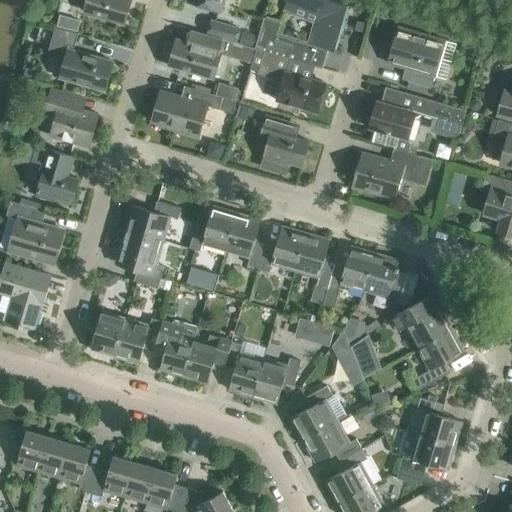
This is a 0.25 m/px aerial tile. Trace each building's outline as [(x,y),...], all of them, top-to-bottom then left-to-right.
[(87,0),(84,11),(125,23),(131,0),(87,0)] [(224,0),(187,0),(188,0),(222,10),(224,0)] [(336,0),(297,0),(295,6),(295,7),(317,16),(309,44),(277,34),(281,22),(264,17),(255,48),(256,48),(290,58),(322,67),(328,48),(331,49),(336,32),(340,34),(344,22),(339,20),(344,4),(348,6),(349,5),(336,0)] [(65,16),(62,28),(78,33),(81,21),(65,16)] [(239,28),(232,25),(212,20),(209,33),(233,41),(235,41),(239,28)] [(62,28),(59,27),(56,26),(48,52),(70,58),(65,78),(105,90),(113,62),(74,50),(79,33),(78,33),(62,28)] [(389,63),(411,69),(405,88),(429,95),(440,57),(451,61),(456,43),(399,27),(389,63)] [(242,32),(239,43),(254,48),(257,36),(242,32)] [(233,42),(208,34),(204,48),(176,39),(169,64),(209,76),(216,52),(229,56),(233,42)] [(286,71),(290,58),(256,48),(251,69),(258,71),(257,74),(282,81),(277,100),(318,112),(326,83),(286,71)] [(25,65),(22,76),(31,79),(34,68),(25,65)] [(466,110),(456,107),(390,87),(386,100),(382,102),(377,100),(370,127),(381,131),(380,133),(387,135),(387,133),(397,135),(394,147),(395,148),(395,147),(409,151),(411,144),(408,139),(414,118),(421,114),(436,119),(433,131),(458,138),(466,110)] [(77,95),(58,89),(52,88),(46,109),(58,112),(51,135),(89,146),(98,115),(74,108),(77,95)] [(189,100),(161,91),(152,122),(198,136),(207,105),(220,109),(223,97),(192,88),(189,100)] [(511,92),(504,90),(497,112),(511,116),(511,92)] [(244,106),(239,119),(251,123),(255,110),(244,106)] [(265,155),(262,166),(285,173),(288,162),(302,166),(309,141),(289,135),(292,123),(267,115),(259,141),(268,144),(265,155)] [(511,123),(502,120),(498,119),(492,142),(505,146),(500,163),(511,166),(511,123)] [(55,198),(72,203),(79,179),(69,176),(75,156),(37,145),(31,163),(41,166),(36,182),(40,183),(36,195),(54,201),(55,198)] [(440,162),(422,156),(408,152),(409,151),(395,147),(395,148),(394,147),(390,162),(362,154),(353,185),(395,197),(401,177),(428,184),(432,168),(438,169),(440,162)] [(491,188),(484,213),(502,218),(498,231),(511,234),(511,194),(511,192),(511,181),(487,174),(484,186),(491,188)] [(46,210),(27,205),(11,200),(7,215),(23,220),(14,251),(55,263),(64,230),(42,224),(46,210)] [(171,216),(178,219),(181,207),(157,200),(154,211),(133,205),(126,229),(164,240),(171,216)] [(226,250),(237,212),(213,205),(207,226),(196,223),(189,247),(201,251),(203,243),(226,250)] [(261,219),(237,212),(226,250),(250,257),(248,264),(259,268),(266,243),(255,240),(261,219)] [(295,270),(306,232),(282,225),(276,247),(266,243),(259,268),(270,271),(272,263),(295,270)] [(157,264),(164,240),(126,229),(119,253),(140,259),(137,270),(161,277),(164,266),(157,264)] [(330,239),(306,232),(295,270),(319,277),(317,284),(328,288),(335,264),(324,260),(330,239)] [(365,290),(375,252),(352,245),(345,267),(335,264),(328,288),(324,303),(334,307),(341,283),(365,290)] [(399,259),(375,252),(365,290),(388,297),(386,305),(397,308),(404,284),(393,281),(397,270),(399,270),(400,266),(398,266),(399,259)] [(0,292),(13,296),(6,319),(35,327),(42,304),(43,305),(48,287),(41,285),(44,274),(5,263),(0,279),(0,292)] [(158,288),(161,277),(137,270),(134,281),(158,288)] [(190,270),(186,282),(198,285),(202,274),(190,270)] [(416,308),(398,318),(394,320),(399,330),(406,327),(418,348),(453,329),(441,307),(421,318),(416,308)] [(115,356),(126,318),(121,316),(102,311),(91,349),(115,356)] [(145,342),(156,345),(163,320),(152,317),(150,325),(126,318),(115,356),(139,363),(145,342)] [(353,318),(348,334),(355,336),(350,339),(353,344),(380,324),(377,320),(367,327),(364,326),(366,321),(353,318)] [(184,376),(195,338),(183,335),(185,327),(163,320),(156,345),(166,348),(160,369),(184,376)] [(321,323),(316,341),(329,345),(334,327),(321,323)] [(239,325),(236,337),(243,339),(246,327),(239,325)] [(465,351),(453,329),(418,348),(430,370),(413,379),(418,389),(451,371),(445,361),(465,351)] [(344,331),(333,347),(339,359),(352,351),(344,331)] [(214,362),(225,365),(232,341),(210,334),(208,342),(195,338),(184,376),(208,383),(214,362)] [(253,396),(264,358),(240,352),(242,344),(232,341),(225,365),(235,368),(229,389),(253,396)] [(294,385),(300,366),(301,361),(290,358),(288,365),(264,358),(253,396),(277,403),(283,382),(294,385)] [(327,385),(323,388),(305,397),(311,407),(291,417),(303,439),(338,420),(326,399),(333,395),(327,385)] [(428,400),(425,399),(420,397),(417,408),(425,411),(418,434),(455,445),(462,421),(441,415),(444,404),(436,402),(428,400)] [(350,442),(338,420),(303,439),(315,461),(334,451),(340,460),(362,448),(357,438),(350,442)] [(38,471),(48,436),(27,430),(17,465),(38,471)] [(448,469),(455,445),(418,434),(411,458),(403,455),(400,467),(424,474),(427,463),(448,469)] [(60,477),(70,443),(48,436),(38,471),(60,477)] [(91,449),(70,443),(60,477),(81,483),(79,489),(91,492),(98,467),(87,464),(91,449)] [(368,458),(362,448),(340,460),(345,470),(326,480),(338,502),(373,484),(361,462),(368,458)] [(125,496),(135,462),(114,455),(109,471),(98,467),(91,492),(102,496),(104,490),(125,496)] [(146,502),(156,468),(135,462),(125,496),(146,502)] [(421,485),(424,474),(400,467),(397,477),(421,485)] [(178,474),(156,468),(146,502),(179,511),(183,511),(190,488),(175,484),(178,474)] [(372,511),(385,505),(375,488),(373,484),(338,502),(343,511),(372,511)] [(205,492),(190,488),(183,511),(185,511),(192,509),(193,511),(231,511),(234,511),(223,491),(209,499),(205,492)]
